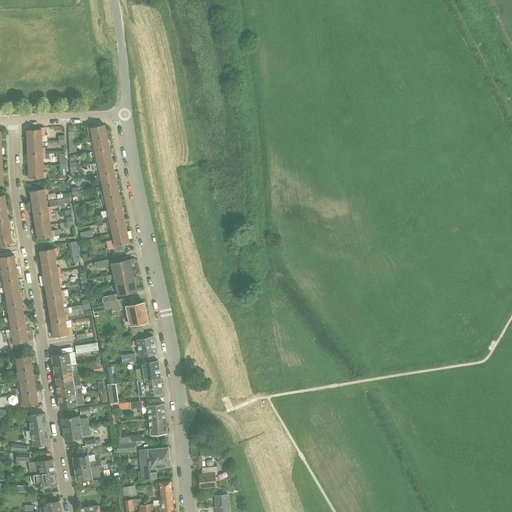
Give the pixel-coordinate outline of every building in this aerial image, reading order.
[(92,133),(93,139),(107,136),(105,124),(93,127),(93,125),(87,126),(89,134),(92,133)] [(27,130),(28,142),(42,141),(48,141),(47,135),(45,135),(44,127),(39,127),(39,129),(27,130)] [(92,146),(93,151),(110,148),(107,136),(93,139),(95,145),(92,146)] [(42,141),(28,142),(28,154),(46,153),(46,147),(42,147),(42,141)] [(110,148),(93,151),(94,157),(97,156),(98,163),(112,160),(110,148)] [(46,153),(28,154),(29,166),(43,165),(43,158),(50,158),(50,153),(46,153)] [(97,170),(98,175),(115,172),(112,160),(98,163),(100,169),(97,170)] [(43,165),(29,166),(29,178),(43,177),(47,177),(46,171),(43,171),(43,165)] [(115,172),(98,175),(99,181),(102,180),(103,186),(117,183),(115,172)] [(102,193),(103,199),(120,195),(117,183),(103,186),(104,192),(102,193)] [(31,191),(33,203),(47,200),(46,194),(49,194),(48,188),(31,191)] [(120,195),(103,199),(104,204),(107,203),(108,210),(122,207),(120,195)] [(70,202),(69,197),(63,198),(63,199),(50,201),(50,206),(48,207),(47,200),(33,203),(35,215),(51,212),(54,211),(53,206),(60,205),(60,209),(65,208),(64,203),(70,202)] [(0,220),(9,219),(7,207),(0,207),(0,220)] [(108,222),(125,219),(122,207),(108,210),(109,216),(106,216),(108,222)] [(51,212),(35,215),(36,226),(50,224),(49,218),(55,217),(54,212),(52,212),(51,212)] [(0,232),(11,231),(9,219),(0,220),(0,232)] [(113,233),(127,230),(125,219),(108,222),(109,228),(112,227),(113,233)] [(50,224),(36,226),(38,238),(52,236),(59,235),(59,229),(54,230),(51,230),(50,224)] [(81,238),(99,235),(97,228),(80,232),(81,238)] [(127,230),(113,233),(114,239),(107,241),(109,249),(114,248),(115,250),(124,249),(123,244),(130,242),(127,230)] [(11,231),(0,232),(0,244),(12,243),(11,231)] [(71,258),(73,258),(80,257),(77,241),(68,243),(71,258)] [(40,250),(42,263),(56,260),(55,254),(58,254),(57,248),(40,250)] [(0,263),(1,263),(2,269),(16,267),(14,255),(0,257),(0,263)] [(96,268),(110,265),(108,259),(95,262),(96,268)] [(112,263),(114,274),(133,270),(131,263),(134,263),(133,259),(131,259),(130,259),(112,263)] [(56,260),(42,263),(44,275),(61,272),(60,266),(57,266),(56,260)] [(0,276),(1,282),(18,279),(16,267),(2,269),(3,275),(0,276)] [(133,270),(114,274),(116,284),(138,280),(137,276),(134,276),(133,270)] [(61,272),(44,275),(46,287),(60,285),(59,278),(62,278),(61,272)] [(18,279),(1,282),(2,287),(5,287),(6,294),(20,292),(18,279)] [(138,280),(116,284),(118,295),(137,291),(136,284),(138,283),(138,280)] [(60,285),(46,287),(48,300),(65,297),(65,296),(69,295),(68,289),(64,290),(61,290),(60,285)] [(4,300),(5,307),(22,304),(20,292),(6,294),(7,299),(4,300)] [(102,297),(104,303),(117,300),(116,294),(102,297)] [(117,300),(104,303),(92,305),(94,312),(105,310),(105,308),(121,305),(122,309),(127,308),(131,324),(148,320),(148,319),(150,318),(149,314),(147,313),(144,302),(136,304),(134,296),(117,300)] [(65,297),(48,300),(50,312),(64,310),(63,302),(66,301),(65,297)] [(22,304),(5,307),(6,311),(9,310),(10,319),(24,316),(22,304)] [(64,310),(50,312),(52,324),(66,322),(66,320),(69,320),(68,313),(65,314),(64,310)] [(24,316),(10,319),(11,323),(8,323),(9,329),(12,329),(12,331),(26,329),(24,316)] [(66,322),(52,324),(54,337),(73,334),(72,327),(67,327),(66,322)] [(26,329),(12,331),(13,336),(8,337),(10,344),(28,341),(26,329)] [(142,334),(142,338),(137,339),(140,356),(157,353),(153,336),(147,337),(147,333),(142,334)] [(81,351),(99,348),(98,342),(80,346),(81,351)] [(54,367),(71,365),(77,364),(75,352),(69,353),(52,355),(54,367)] [(122,355),(123,362),(136,360),(135,353),(122,355)] [(17,364),(18,370),(33,367),(31,355),(14,358),(15,364),(17,364)] [(141,363),(144,379),(161,377),(159,360),(141,363)] [(88,367),(90,373),(104,370),(103,364),(88,367)] [(71,365),(54,367),(56,379),(73,376),(73,375),(71,365)] [(114,383),(112,366),(105,367),(108,384),(114,383)] [(17,376),(17,382),(35,379),(33,367),(18,370),(19,376),(17,376)] [(97,372),(98,380),(106,378),(105,371),(97,372)] [(56,379),(57,388),(75,386),(75,385),(79,385),(77,374),(73,375),(73,376),(56,379)] [(144,379),(137,380),(139,397),(163,393),(161,377),(144,379)] [(35,379),(17,382),(18,388),(21,387),(22,393),(37,391),(35,379)] [(111,404),(119,403),(116,383),(114,383),(108,384),(111,404)] [(75,386),(57,388),(59,398),(83,394),(81,384),(79,385),(75,385),(75,386)] [(37,391),(22,393),(23,400),(21,400),(22,406),(39,403),(37,391)] [(83,394),(59,398),(60,408),(84,404),(83,394)] [(17,400),(0,400),(0,408),(17,408),(17,400)] [(144,400),(130,402),(131,410),(145,408),(144,400)] [(148,405),(150,420),(166,418),(164,403),(148,405)] [(81,414),(92,413),(91,406),(80,408),(81,414)] [(29,416),(31,430),(48,427),(46,413),(29,416)] [(62,418),(64,430),(89,426),(88,417),(80,419),(80,416),(62,418)] [(166,418),(150,420),(151,434),(167,433),(166,418)] [(89,426),(64,430),(65,440),(83,437),(83,436),(91,435),(89,426)] [(48,427),(31,430),(34,446),(50,444),(48,427)] [(120,443),(131,442),(145,441),(145,435),(146,435),(146,432),(131,433),(131,436),(119,437),(120,443)] [(118,444),(119,452),(135,450),(135,442),(118,444)] [(201,455),(209,454),(208,442),(200,443),(201,455)] [(139,450),(140,457),(149,456),(149,458),(170,456),(169,447),(139,450)] [(28,451),(18,451),(17,460),(30,461),(31,452),(28,451)] [(74,457),(76,469),(102,464),(101,459),(95,460),(89,461),(88,455),(74,457)] [(149,456),(140,457),(142,471),(138,471),(139,480),(157,478),(156,472),(151,473),(150,468),(171,466),(170,456),(149,458),(149,456)] [(55,472),(53,459),(30,463),(31,471),(33,471),(34,475),(55,472)] [(102,464),(76,469),(78,480),(101,476),(100,470),(103,469),(102,464)] [(203,467),(203,469),(204,474),(200,474),(201,487),(216,485),(215,478),(218,478),(218,473),(217,473),(217,466),(203,467)] [(57,484),(55,472),(34,475),(35,484),(42,483),(43,487),(57,484)] [(113,477),(99,479),(100,485),(114,483),(114,478),(113,477)] [(133,510),(132,499),(126,500),(127,511),(175,511),(175,507),(174,507),(171,481),(160,482),(162,505),(154,506),(154,503),(139,505),(140,509),(133,510)] [(105,485),(96,486),(97,493),(106,492),(105,485)] [(136,494),(135,485),(122,487),(123,496),(136,494)] [(216,511),(230,511),(229,494),(215,495),(216,511)] [(40,508),(40,511),(54,511),(62,511),(60,501),(44,504),(44,508),(40,508)] [(110,503),(103,504),(104,511),(111,510),(110,503)]
